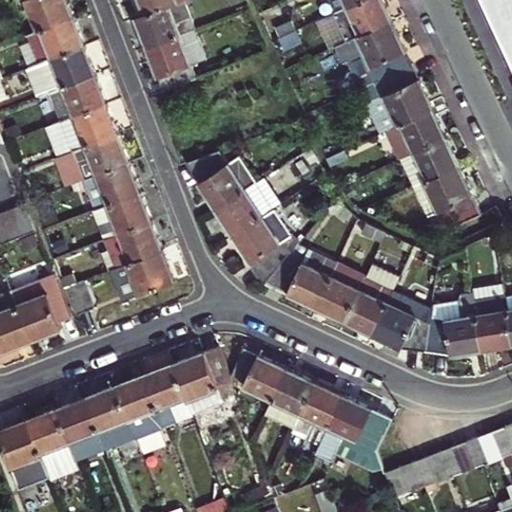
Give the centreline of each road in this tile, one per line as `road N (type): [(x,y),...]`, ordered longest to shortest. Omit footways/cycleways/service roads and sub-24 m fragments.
road 1 (residential): [(95,0),(219,307)]
road 2 (residential): [(219,307),(251,311),(429,393),(463,399),(511,387)]
road 3 (residential): [(219,307),(0,391)]
road 4 (residential): [(434,0),(511,163)]
